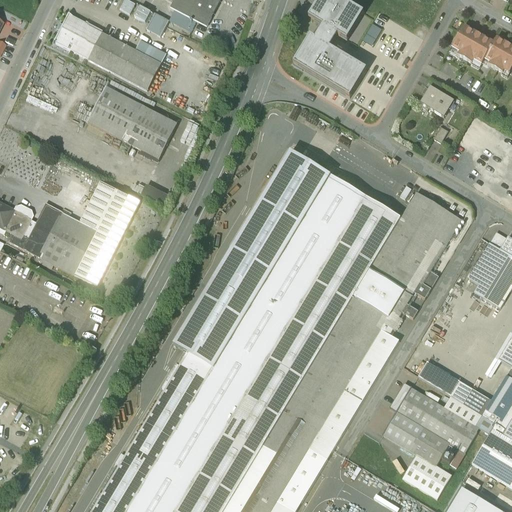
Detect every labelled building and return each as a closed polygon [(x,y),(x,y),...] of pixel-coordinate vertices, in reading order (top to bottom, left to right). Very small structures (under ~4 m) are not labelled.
[(163,0),(174,5),(170,12),(207,30),(222,0),(163,0)] [(364,15),(338,0),(320,0),(318,5),(309,20),(321,27),(323,28),(315,41),(310,38),(293,66),(322,83),(350,100),(367,72),(330,50),(336,40),(338,37),(347,43),(348,42),(344,39),(359,14),(363,16),(364,15)] [(318,5),(317,4),(308,20),(321,28),(321,27),(309,20),(318,5)] [(359,14),(344,39),(348,42),(363,16),(359,14)] [(168,24),(155,16),(147,32),(160,39),(168,24)] [(88,29),(67,18),(53,45),(73,55),(70,60),(85,67),(88,63),(147,93),(166,56),(140,43),(135,53),(88,29)] [(382,31),(372,26),(366,36),(376,42),(382,31)] [(478,35),(464,28),(452,50),(460,54),(458,57),(472,65),(474,62),(482,67),(485,62),(484,61),(494,44),(481,37),(481,38),(477,36),(478,35)] [(372,49),(376,42),(366,36),(362,43),(372,49)] [(507,45),(497,39),(494,44),(484,61),(485,62),(490,65),(489,67),(503,75),(504,73),(509,76),(511,71),(511,48),(511,47),(510,49),(507,47),(507,45)] [(442,88),(430,81),(426,88),(430,90),(431,89),(438,94),(442,88)] [(438,94),(431,89),(430,90),(419,108),(427,114),(429,111),(444,120),(449,111),(447,110),(451,103),(454,105),(454,104),(438,94)] [(177,127),(106,90),(88,126),(159,162),(177,127)] [(448,134),(441,129),(433,141),(441,146),(448,134)] [(290,154),(174,348),(184,354),(188,356),(180,369),(93,511),(296,511),(334,452),(337,447),(319,436),(319,435),(323,438),(327,433),(322,430),(381,333),(389,338),(390,338),(393,332),(398,324),(396,323),(399,320),(402,315),(407,307),(414,295),(419,286),(422,287),(430,274),(461,223),(417,196),(401,221),(343,186),(346,182),(339,178),(336,182),(290,154)] [(98,233),(75,279),(97,290),(141,204),(101,184),(80,224),(98,233)] [(140,198),(163,210),(169,198),(146,187),(140,198)] [(14,214),(1,207),(0,209),(0,229),(5,232),(12,236),(8,244),(23,252),(36,226),(29,223),(31,218),(30,214),(20,209),(16,210),(14,214)] [(36,226),(23,252),(39,260),(62,215),(45,207),(36,226)] [(80,224),(62,215),(39,260),(75,279),(98,233),(80,224)] [(500,252),(507,241),(496,234),(490,246),(500,252)] [(511,243),(507,241),(500,252),(511,259),(511,243)] [(500,252),(490,246),(469,281),(479,287),(500,252)] [(479,287),(474,295),(500,311),(511,291),(511,259),(500,252),(479,287)] [(430,274),(422,287),(419,286),(414,295),(425,302),(439,279),(430,274)] [(418,313),(407,307),(402,315),(413,322),(418,313)] [(403,322),(399,320),(396,323),(398,324),(393,332),(396,334),(403,322)] [(381,333),(322,430),(327,433),(323,438),(319,435),(319,436),(337,447),(399,344),(390,338),(389,338),(381,333)] [(511,339),(498,363),(511,371),(511,339)] [(188,356),(184,354),(176,366),(180,369),(188,356)] [(491,403),(427,364),(418,379),(463,407),(482,418),(483,418),(486,413),(485,413),(491,403)] [(486,413),(503,424),(511,409),(511,381),(507,378),(491,403),(485,413),(486,413)] [(445,411),(412,391),(412,390),(404,386),(390,410),(397,414),(383,437),(383,438),(417,458),(402,481),(437,502),(452,478),(436,469),(450,446),(451,447),(442,462),(450,467),(456,471),(477,436),(476,429),(445,411)] [(463,407),(452,400),(445,411),(476,429),(482,418),(463,407)] [(511,409),(503,424),(486,413),(483,418),(496,426),(506,432),(511,421),(511,409)] [(482,418),(476,429),(489,437),(496,426),(483,418),(482,418)] [(511,421),(506,432),(496,426),(489,437),(472,466),(511,490),(511,421)] [(496,511),(462,491),(450,511),(496,511)]
